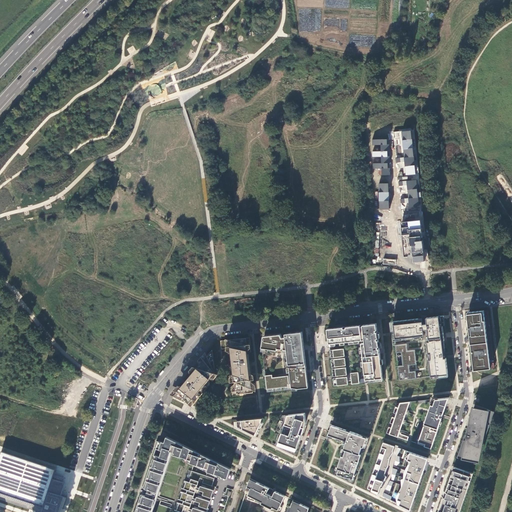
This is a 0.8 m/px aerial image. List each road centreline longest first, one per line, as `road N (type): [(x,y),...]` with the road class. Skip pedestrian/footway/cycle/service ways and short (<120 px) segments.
road 1 (residential): [(456,300),(465,398),(427,511)]
road 2 (residential): [(299,474),(321,409),(312,319)]
road 3 (residential): [(312,319),(456,300)]
road 4 (trunk): [(0,103),(99,0)]
